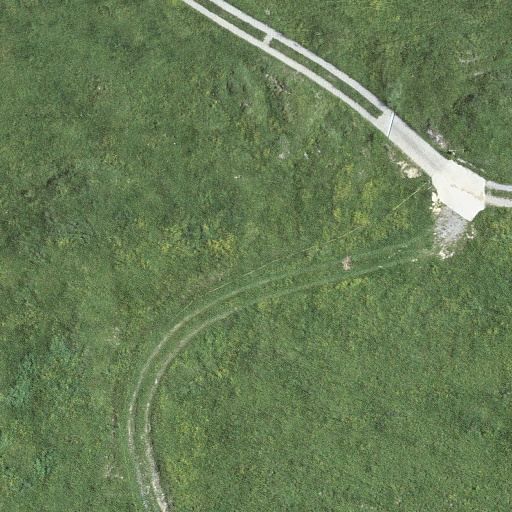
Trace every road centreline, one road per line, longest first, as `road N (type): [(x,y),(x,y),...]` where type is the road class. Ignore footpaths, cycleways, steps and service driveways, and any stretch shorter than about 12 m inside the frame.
road 1 (track): [(459,187),(447,235),(430,253),(233,302),(174,341),(135,412),(154,511)]
road 2 (track): [(459,187),(360,99),(203,0)]
